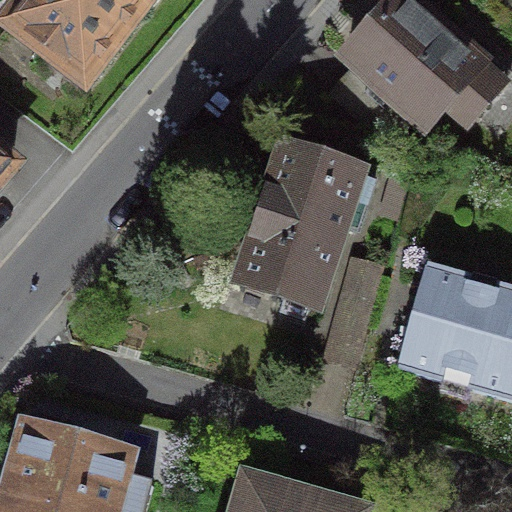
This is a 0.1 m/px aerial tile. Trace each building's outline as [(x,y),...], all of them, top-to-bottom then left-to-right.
[(27,0),(7,27),(49,60),(52,56),(50,54),(55,48),(88,73),(83,80),(81,78),(79,82),(84,86),(143,9),(155,7),(159,0),(27,0)] [(400,0),(374,30),(347,61),(359,72),(334,100),(365,127),(397,136),(412,119),(424,129),(445,104),(468,124),(510,76),(483,53),(481,56),(471,47),(464,55),(401,0),(400,0)] [(418,147),(396,140),(394,148),(403,151),(397,170),(410,174),(418,147)] [(359,176),(285,152),(242,285),(304,305),(315,309),(345,218),(361,223),(374,183),(358,178),(359,176)] [(0,183),(12,170),(0,159),(0,183)] [(382,270),(353,262),(325,361),(340,365),(354,369),(382,270)] [(471,283),(426,270),(411,323),(398,371),(443,384),(445,374),(472,381),(469,391),(511,402),(511,294),(497,290),(495,296),(469,289),(471,283)] [(35,434),(28,432),(26,438),(27,438),(17,474),(16,474),(14,481),(12,487),(13,487),(6,511),(143,511),(151,485),(151,484),(155,469),(125,461),(126,459),(120,457),(119,458),(34,434),(35,434)] [(363,511),(241,478),(231,511),(363,511)]
